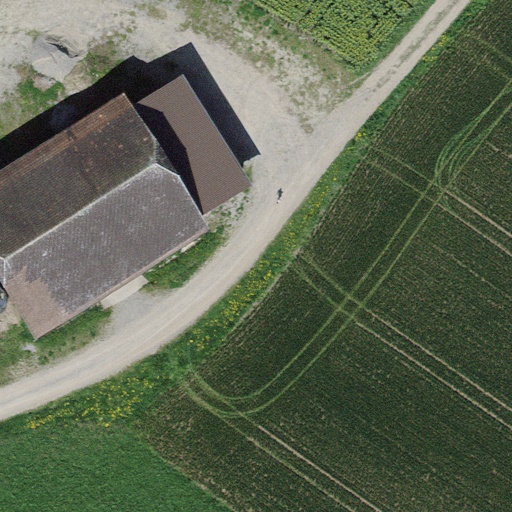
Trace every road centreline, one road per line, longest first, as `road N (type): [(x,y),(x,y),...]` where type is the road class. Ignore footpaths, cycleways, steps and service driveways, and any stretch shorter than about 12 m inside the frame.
road 1 (track): [(0,396),(150,323),(212,274),(294,178)]
road 2 (track): [(0,33),(95,24),(164,44),(232,90),(294,178)]
road 3 (track): [(294,178),(450,0)]
